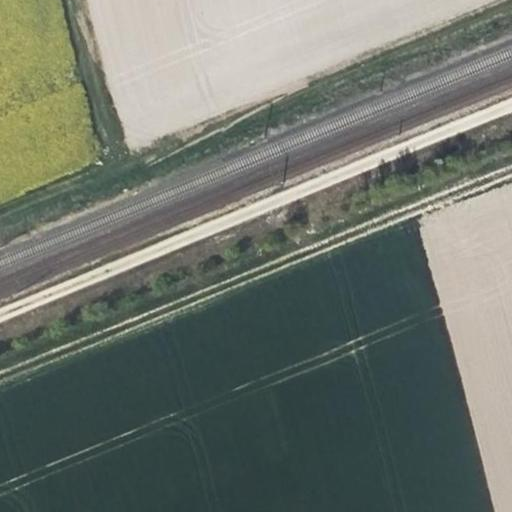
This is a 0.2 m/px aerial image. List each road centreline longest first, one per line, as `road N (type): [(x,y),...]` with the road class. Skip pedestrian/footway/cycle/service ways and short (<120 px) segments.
road 1 (track): [(0,215),(511,2)]
road 2 (track): [(511,100),(0,310)]
road 3 (track): [(511,166),(0,375)]
